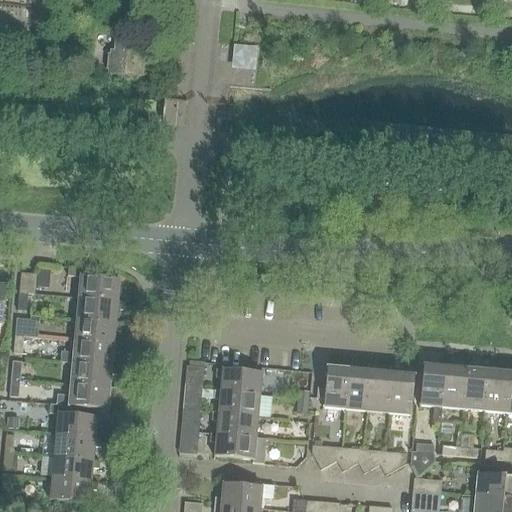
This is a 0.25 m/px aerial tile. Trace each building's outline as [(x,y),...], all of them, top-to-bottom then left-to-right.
[(115,53),(111,53),(110,57),(109,57),(107,68),(109,68),(108,74),(132,76),(132,75),(141,76),(143,57),(134,56),(134,55),(130,54),(131,46),(116,44),(115,53)] [(257,48),(233,46),(231,70),(255,72),(257,48)] [(79,278),(77,300),(118,303),(120,281),(99,280),(100,272),(89,271),(67,269),(67,277),(79,278)] [(50,272),(38,270),(37,288),(48,290),(50,272)] [(36,276),(32,275),(21,274),(19,295),(27,296),(34,296),(36,276)] [(27,296),(19,295),(17,312),(26,313),(27,296)] [(77,300),(75,321),(116,325),(117,311),(123,311),(124,304),(118,303),(77,300)] [(25,321),(16,320),(15,338),(23,338),(25,321)] [(116,325),(75,321),(73,343),(114,346),(115,332),(121,333),(122,325),(116,325)] [(23,338),(15,338),(13,355),(22,356),(23,338)] [(73,343),(72,354),(61,353),(60,364),(71,365),(112,368),(113,354),(119,354),(120,347),(114,346),(73,343)] [(419,408),(434,409),(432,421),(441,422),(442,410),(441,410),(445,370),(444,370),(431,368),(431,362),(423,362),(419,408)] [(11,381),(19,382),(21,364),(12,363),(11,381)] [(445,370),(441,410),(442,410),(463,412),(466,371),(452,370),(453,364),(445,363),(444,370),(445,370)] [(112,368),(71,365),(69,386),(110,389),(111,375),(117,376),(118,368),(112,367),(112,368)] [(463,412),(484,414),(488,373),(487,373),(474,372),(474,366),(466,365),(466,371),(463,412)] [(348,372),(349,372),(345,412),(366,414),(370,374),(356,372),(357,366),(349,366),(348,372)] [(488,373),(484,414),(506,416),(509,375),(495,374),(496,368),(488,367),(487,373),(488,373)] [(204,370),(186,368),(185,377),(203,378),(204,370)] [(370,374),(366,414),(388,416),(392,376),(378,374),(378,368),(370,368),(370,374)] [(349,372),(348,372),(327,370),(325,390),(317,389),(316,400),(324,401),(323,410),(345,412),(349,372)] [(392,376),(388,416),(410,418),(414,378),(399,376),(400,370),(392,370),(392,376)] [(260,397),(262,375),(215,371),(214,378),(221,379),(219,393),(260,397)] [(203,378),(185,377),(184,390),(202,391),(203,378)] [(18,399),(19,382),(11,381),(9,398),(18,399)] [(78,409),(108,411),(109,397),(115,397),(116,389),(110,389),(69,386),(68,398),(57,397),(56,407),(67,408),(78,409)] [(183,398),(201,400),(201,399),(202,391),(184,390),(183,398)] [(202,391),(201,399),(219,401),(217,415),(258,419),(258,418),(270,419),(272,399),(260,398),(260,397),(219,393),(213,392),(202,391)] [(308,393),(297,392),(296,400),(308,402),(309,393),(308,393)] [(201,400),(183,398),(182,411),(200,413),(201,400)] [(296,400),(295,415),(306,416),(307,416),(308,402),(296,400)] [(57,416),(55,437),(95,440),(97,419),(77,417),(78,409),(67,408),(56,407),(50,406),(49,415),(57,416)] [(181,420),(199,421),(200,413),(182,411),(181,420)] [(256,440),(258,419),(217,415),(211,414),(211,421),(217,422),(215,436),(256,440)] [(19,430),(19,421),(8,420),(8,430),(19,430)] [(199,421),(181,420),(180,433),(198,434),(199,421)] [(453,426),(441,424),(440,434),(452,435),(453,426)] [(179,442),(197,443),(198,434),(180,433),(179,442)] [(252,462),(252,465),(263,466),(265,442),(266,442),(266,441),(256,440),(215,436),(209,435),(209,443),(215,444),(213,458),(252,462)] [(4,455),(12,455),(14,438),(5,437),(4,455)] [(93,462),(94,448),(101,448),(101,441),(95,440),(55,437),(53,459),(93,462)] [(197,443),(179,442),(178,458),(196,460),(197,443)] [(416,446),(415,454),(411,454),(409,468),(416,481),(433,465),(434,456),(433,456),(434,447),(416,446)] [(311,447),(311,454),(311,455),(320,472),(336,463),(341,461),(341,450),(311,447)] [(441,457),(459,458),(459,449),(442,448),(441,457)] [(459,449),(459,458),(476,460),(477,451),(459,449)] [(511,462),(511,450),(503,449),(502,453),(502,462),(511,462)] [(342,474),(357,465),(362,463),(363,452),(341,450),(341,461),(336,463),(342,474)] [(363,476),(379,467),(383,465),(385,454),(363,452),(362,463),(357,465),(363,476)] [(484,460),(502,462),(502,453),(485,452),(484,460)] [(383,465),(379,467),(385,478),(406,466),(407,456),(385,454),(383,465)] [(11,473),(12,455),(4,455),(2,472),(11,473)] [(53,459),(51,480),(91,484),(92,469),(99,470),(99,462),(93,462),(53,459)] [(474,498),(511,500),(511,478),(497,478),(497,470),(486,469),(486,477),(476,476),(474,498)] [(19,486),(19,478),(2,476),(1,485),(19,486)] [(91,484),(51,480),(49,502),(89,506),(90,491),(97,491),(97,484),(91,484)] [(441,483),(416,481),(413,480),(412,492),(440,495),(441,483)] [(214,500),(214,507),(260,511),(261,500),(272,501),(273,488),(262,487),(262,489),(222,486),(220,500),(214,500)] [(440,495),(412,492),(411,504),(439,506),(440,495)] [(511,511),(511,500),(474,498),(473,511),(511,511)] [(291,511),(315,511),(317,504),(292,501),(291,511)]
